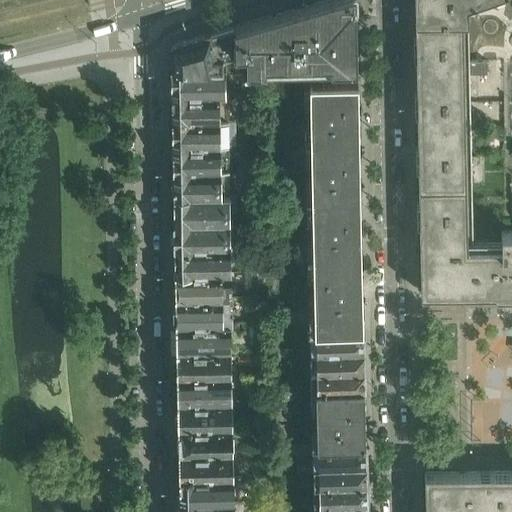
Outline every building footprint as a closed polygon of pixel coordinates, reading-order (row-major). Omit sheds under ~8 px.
[(355,0),(320,0),(275,13),(236,25),(235,26),(236,52),(247,52),(247,69),(266,68),(266,62),(328,61),(331,61),(331,67),(357,67),(355,0)] [(477,0),(415,0),(416,25),(469,25),(468,3),(477,0)] [(236,25),(175,42),(170,48),(173,57),(171,57),(172,66),(225,65),(235,65),(236,52),(235,26),(236,25)] [(511,230),(501,231),(502,246),(473,246),(470,73),(488,73),(487,60),(469,61),(469,25),(416,25),(421,294),(495,293),(495,291),(498,287),(511,287),(511,230)] [(225,65),(172,66),(171,66),(171,93),(226,92),(225,65)] [(359,170),(358,118),(358,80),(309,81),(311,170),(359,170)] [(226,92),(171,93),(172,118),(228,117),(227,92),(226,92)] [(228,117),(172,118),(172,143),(229,142),(228,117)] [(229,142),(172,143),(173,168),(229,167),(229,142)] [(230,192),(229,167),(173,168),(173,193),(230,192)] [(360,213),(360,176),(359,170),(311,170),(312,214),(360,213)] [(231,218),(230,192),(173,193),(174,219),(231,218)] [(267,236),(267,207),(255,207),(255,236),(267,236)] [(362,309),(361,255),(360,213),(312,214),(314,310),(362,309)] [(288,217),(272,217),(272,229),(288,229),(288,217)] [(249,247),(248,232),(231,232),(231,218),(174,219),(175,249),(232,247),(249,247)] [(296,233),(273,233),(273,246),(296,246),(296,233)] [(232,247),(175,249),(175,275),(232,273),(232,247)] [(273,273),(289,274),(290,262),(274,261),(273,273)] [(232,273),(175,275),(176,300),(233,299),(232,273)] [(276,291),(298,291),(298,278),(276,278),(276,291)] [(233,299),(176,300),(176,326),(231,325),(233,325),(233,299)] [(362,309),(314,310),(314,329),(363,328),(362,309)] [(231,325),(176,326),(177,351),(231,350),(231,325)] [(363,328),(314,329),(315,348),(363,347),(363,328)] [(363,347),(315,348),(315,367),(364,366),(363,347)] [(231,350),(177,351),(177,377),(232,376),(231,350)] [(364,366),(315,367),(315,386),(364,385),(364,366)] [(298,368),(272,369),(273,383),(280,382),(280,377),(299,377),(298,368)] [(232,376),(177,377),(178,403),(232,401),(232,376)] [(364,385),(315,386),(317,443),(365,442),(364,385)] [(232,401),(178,403),(178,428),(233,426),(232,401)] [(276,420),(293,419),(293,408),(276,408),(276,420)] [(293,423),(278,423),(278,441),(285,441),(285,436),(293,436),(293,423)] [(233,426),(178,428),(179,453),(233,452),(233,426)] [(365,442),(317,443),(317,462),(366,461),(365,442)] [(233,452),(179,453),(179,478),(234,477),(233,452)] [(366,461),(317,462),(317,481),(366,480),(366,461)] [(425,472),(425,511),(511,511),(511,472),(425,472)] [(234,477),(179,478),(180,503),(234,502),(234,477)] [(366,480),(317,481),(318,501),(366,499),(366,480)] [(287,501),(287,482),(276,483),(277,511),(287,511),(287,501)] [(366,511),(366,499),(318,501),(317,511),(366,511)] [(234,511),(234,502),(180,503),(179,511),(234,511)]
